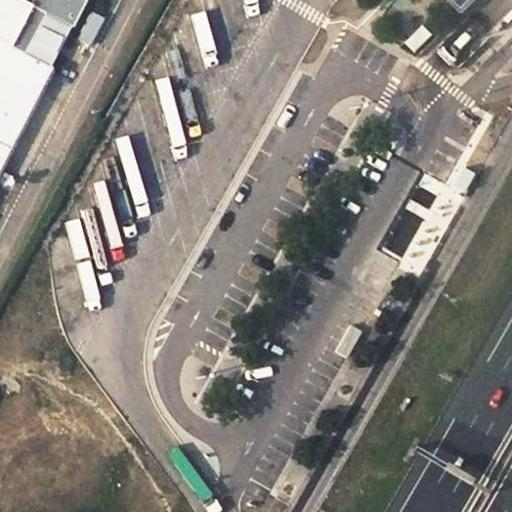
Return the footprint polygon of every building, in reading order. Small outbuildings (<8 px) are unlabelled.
[(14,0),(0,0),(0,47),(5,50),(27,6),(14,0)] [(30,0),(27,6),(5,50),(20,58),(42,15),(68,25),(71,26),(84,0),(30,0)] [(476,0),(450,0),(463,13),(476,0)] [(42,15),(20,58),(44,71),(68,25),(42,15)] [(0,169),(51,75),(44,71),(20,58),(5,50),(0,47),(0,169)]
